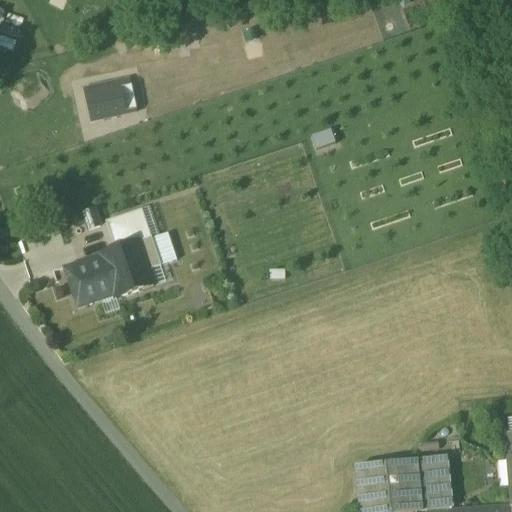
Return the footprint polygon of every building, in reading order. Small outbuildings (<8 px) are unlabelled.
[(116,85),(84,93),(92,125),(124,117),(116,85)] [(330,131),(311,138),(315,150),(334,143),(330,131)] [(95,213),(83,217),(86,225),(97,222),(95,213)] [(142,213),(105,225),(115,253),(138,245),(139,247),(152,242),(142,213)] [(115,253),(109,255),(111,259),(105,261),(104,260),(102,261),(114,298),(116,302),(142,293),(139,284),(150,280),(139,247),(138,245),(115,253)] [(102,261),(73,271),(79,288),(71,290),(78,311),(114,298),(102,261)] [(443,459),(415,462),(420,511),(438,511),(449,511),(443,459)] [(420,511),(415,462),(356,469),(360,511),(420,511)]
